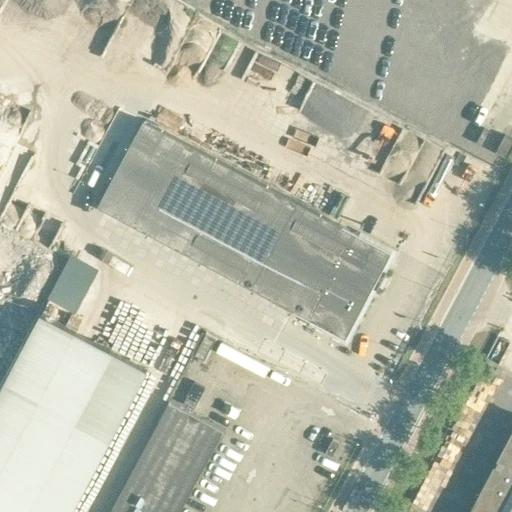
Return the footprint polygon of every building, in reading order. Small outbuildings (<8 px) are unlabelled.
[(144,120),(98,206),(346,339),(392,252),(144,120)] [(477,142),(483,145),(491,132),(484,128),(477,142)] [(497,152),(507,157),(511,147),(511,138),(505,135),(497,152)] [(0,368),(0,511),(68,511),(137,361),(27,311),(0,368)] [(511,511),(511,435),(471,511),(511,511)] [(340,442),(333,438),(325,453),(332,457),(340,442)]
